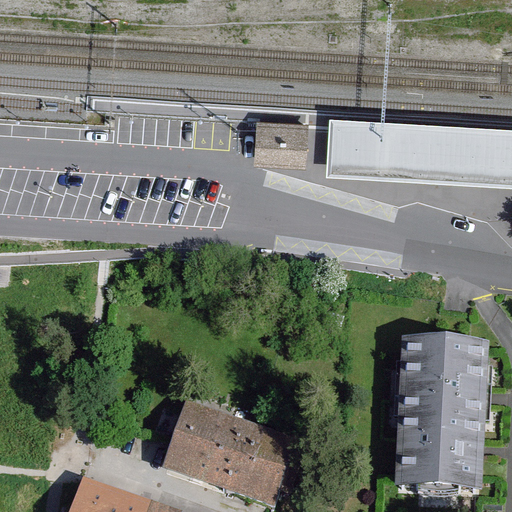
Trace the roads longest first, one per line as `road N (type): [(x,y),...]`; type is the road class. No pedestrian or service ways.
road 1 (residential): [(262,212),(215,164),(0,151)]
road 2 (residential): [(0,225),(222,239),(240,233),(255,214)]
road 3 (residential): [(475,269),(332,223),(262,212)]
road 4 (residential): [(201,511),(71,466)]
